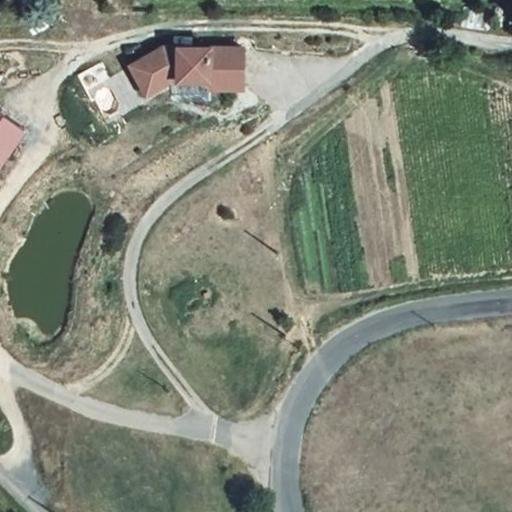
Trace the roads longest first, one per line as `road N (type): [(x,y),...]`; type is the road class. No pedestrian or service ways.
road 1 (track): [(392,40),(193,24),(75,57),(0,48)]
road 2 (tertiary): [(511,301),(419,314),(339,347),(299,398),(288,467),(293,511)]
road 3 (track): [(317,372),(304,329),(318,307),(511,271)]
road 4 (track): [(511,89),(392,40),(511,33)]
road 5 (track): [(135,315),(63,392),(0,365)]
